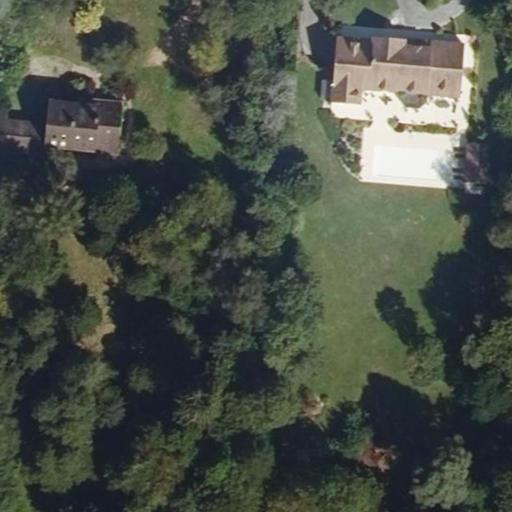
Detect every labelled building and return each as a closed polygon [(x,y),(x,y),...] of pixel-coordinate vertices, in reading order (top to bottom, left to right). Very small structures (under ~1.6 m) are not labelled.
[(378,122),(386,57),(366,54),(360,95),(357,115),(357,119),(378,122)] [(487,120),(494,67),(460,62),(460,70),(433,67),(434,59),(403,55),(402,59),(386,57),(378,122),(386,123),(388,107),(426,112),(425,120),(432,129),(446,130),(454,124),(455,116),(487,120)] [(460,70),(460,62),(434,59),(433,67),(460,70)] [(357,115),(360,95),(349,94),(347,113),(357,115)] [(141,156),(147,110),(116,105),(117,97),(102,95),(99,113),(72,109),(69,127),(31,122),(32,106),(21,105),(20,115),(16,145),(15,150),(54,155),(55,145),(77,148),(141,156)] [(0,142),(16,145),(20,115),(0,112),(0,142)] [(490,184),(489,142),(465,142),(466,184),(490,184)] [(76,158),(77,148),(55,145),(54,155),(76,158)] [(507,210),(511,172),(511,169),(493,167),(489,208),(507,210)]
